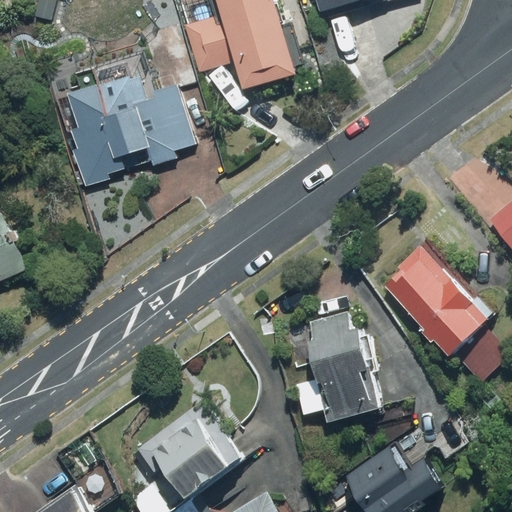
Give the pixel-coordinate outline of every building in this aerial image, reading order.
[(55,1),(50,0),(34,0),(31,20),(52,23),(55,1)] [(292,81),(269,0),(210,0),(215,17),(187,24),(200,73),(233,65),(241,95),(292,81)] [(311,0),(317,18),(379,0),(383,0),(385,5),(402,0),(311,0)] [(138,76),(59,98),(84,190),(177,165),(174,153),(194,148),(178,89),(144,98),(138,76)] [(511,194),(481,216),(511,260),(511,194)] [(0,284),(26,273),(0,213),(0,284)] [(482,328),(491,319),(473,299),(468,303),(418,251),(380,287),(451,362),(456,357),(483,384),(510,358),(482,328)] [(356,332),(355,317),(310,322),(316,382),(303,383),(307,416),(319,415),(320,422),(379,416),(370,331),(356,332)] [(133,511),(172,511),(243,461),(204,407),(136,456),(156,484),(128,504),(133,511)] [(351,511),(416,511),(440,497),(420,466),(411,472),(393,445),(333,483),(351,511)] [(98,447),(75,456),(95,508),(119,499),(98,447)] [(90,511),(75,492),(47,511),(90,511)] [(268,511),(262,501),(244,511),(268,511)]
